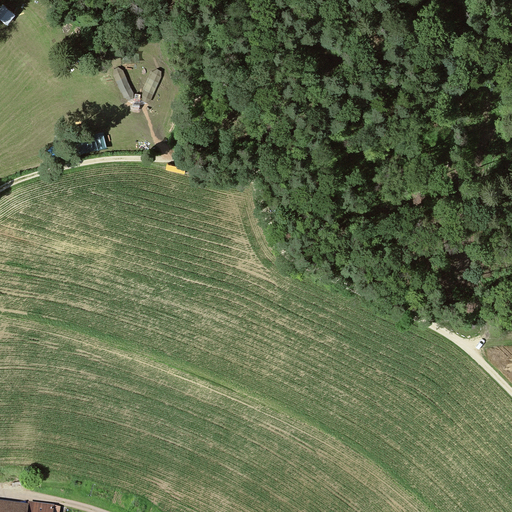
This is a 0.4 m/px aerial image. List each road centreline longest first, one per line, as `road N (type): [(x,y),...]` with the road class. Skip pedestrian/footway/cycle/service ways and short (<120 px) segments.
road 1 (track): [(511,392),(459,341),(291,256),(256,183),(235,170),(108,160),(0,191)]
road 2 (track): [(32,0),(60,46),(106,80),(183,160)]
